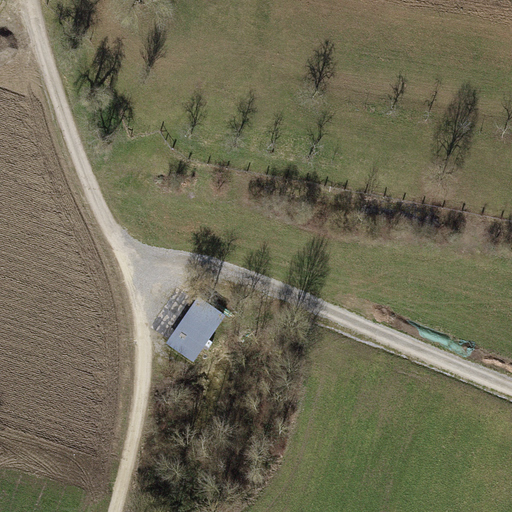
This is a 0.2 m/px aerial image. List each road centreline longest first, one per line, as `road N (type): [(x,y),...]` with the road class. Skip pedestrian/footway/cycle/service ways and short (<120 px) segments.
road 1 (track): [(511,390),(205,266),(129,257)]
road 2 (track): [(129,257),(66,126),(32,0)]
road 3 (track): [(129,257),(149,348),(114,511)]
